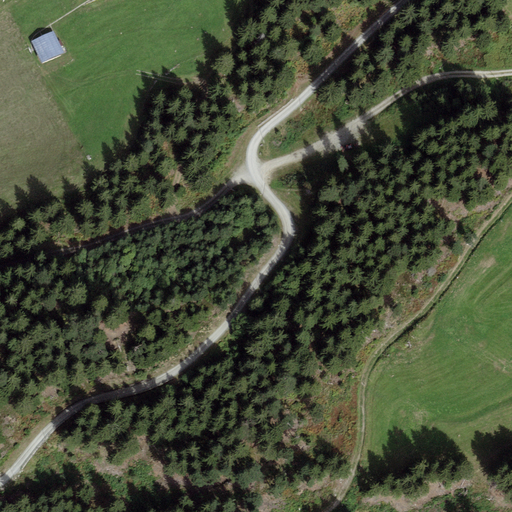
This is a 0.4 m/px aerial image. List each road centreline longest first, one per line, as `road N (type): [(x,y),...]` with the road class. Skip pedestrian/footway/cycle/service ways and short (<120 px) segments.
road 1 (track): [(0,482),(80,403),(177,370),(229,321),(275,260),(288,228),(255,172),(254,143),(404,0)]
road 2 (track): [(326,511),(353,477),(366,368),(461,273),(511,200)]
road 3 (track): [(178,217),(172,200),(207,94),(202,81),(131,71),(68,82),(49,68)]
road 4 (track): [(511,72),(426,80),(255,172)]
road 5 (track): [(0,269),(178,217),(255,172)]
